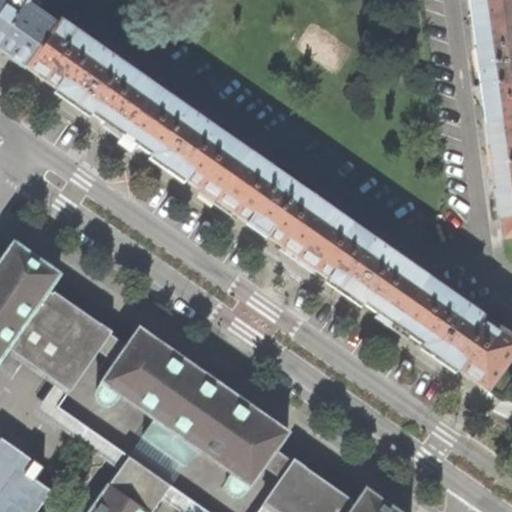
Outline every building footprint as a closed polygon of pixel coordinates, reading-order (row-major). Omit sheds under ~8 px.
[(0,0),(0,50),(26,69),(57,27),(27,6),(30,0),(0,0)] [(511,0),(469,0),(472,26),(511,20),(511,0)] [(511,20),(472,26),(485,125),(511,121),(511,20)] [(64,96),(121,136),(155,86),(61,21),(57,27),(26,69),(64,96)] [(166,168),(214,202),(249,152),(155,86),(121,136),(166,168)] [(511,121),(485,125),(500,240),(511,238),(511,121)] [(256,231),(298,260),(332,211),(249,152),(214,202),(256,231)] [(345,294),(391,326),(426,277),(332,211),(298,260),(345,294)] [(0,356),(7,347),(47,291),(59,273),(14,242),(0,261),(0,356)] [(440,359),(488,392),(511,357),(511,337),(426,277),(391,326),(440,359)] [(126,346),(47,291),(7,347),(56,382),(69,390),(97,351),(114,363),(126,346)] [(139,327),(126,346),(114,363),(100,381),(101,382),(119,394),(155,419),(197,448),(232,472),(249,484),(250,485),(263,467),(275,450),(288,432),(214,380),(139,327)] [(48,419),(58,407),(69,390),(56,382),(36,410),(48,419)] [(113,403),(119,394),(101,382),(97,388),(95,397),(100,404),(104,407),(113,403)] [(127,458),(58,407),(48,419),(118,471),(127,458)] [(183,468),(197,448),(155,419),(140,438),(183,468)] [(0,438),(0,511),(34,511),(50,491),(33,478),(41,467),(0,438)] [(127,458),(169,488),(183,468),(140,438),(127,458)] [(348,511),(354,504),(275,450),(263,467),(279,479),(263,502),(276,511),(277,511),(348,511)] [(152,511),(160,500),(169,488),(127,458),(118,471),(106,488),(140,511),(152,511)] [(245,490),(249,484),(232,472),(225,481),(227,492),(230,494),(237,495),(245,490)] [(140,511),(106,488),(89,511),(140,511)] [(160,500),(177,511),(205,511),(169,488),(160,500)] [(399,511),(365,488),(354,504),(348,511),(399,511)] [(255,511),(275,511),(276,511),(263,502),(255,511)]
